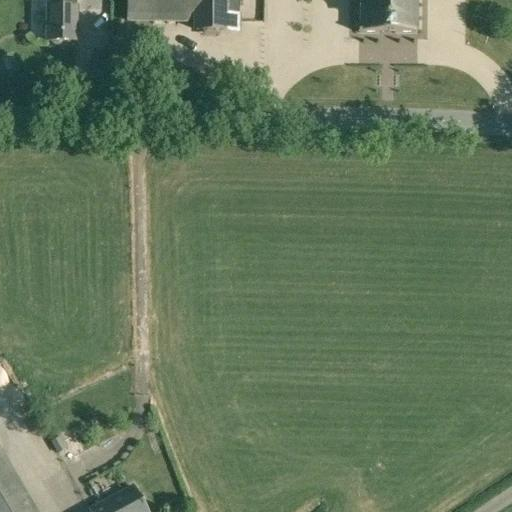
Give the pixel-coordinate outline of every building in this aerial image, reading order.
[(75,43),(75,0),(51,0),(52,8),(47,8),(47,43),(51,43),(53,45),(59,45),(61,43),(75,43)] [(238,31),(238,0),(128,0),(128,22),(195,23),(195,31),(238,31)] [(359,0),(359,4),(358,4),(358,7),(359,7),(359,18),(358,18),(358,21),(359,21),(359,30),(358,30),(358,34),(417,34),(418,31),(416,31),(416,21),(417,21),(417,18),(416,18),(416,7),(417,7),(417,3),(416,3),(416,0),(359,0)] [(67,420),(47,433),(60,453),(80,440),(67,420)] [(89,511),(146,511),(132,486),(89,510),(89,511)]
